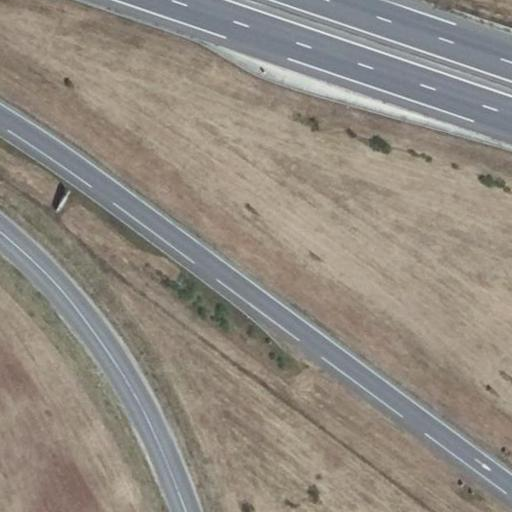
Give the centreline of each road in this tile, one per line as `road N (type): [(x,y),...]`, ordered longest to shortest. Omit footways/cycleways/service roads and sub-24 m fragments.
road 1 (motorway): [(0,114),(511,486)]
road 2 (motorway): [(173,0),(511,115)]
road 3 (tertiary): [(174,511),(102,363),(0,241)]
road 4 (motorway): [(511,63),(325,0)]
